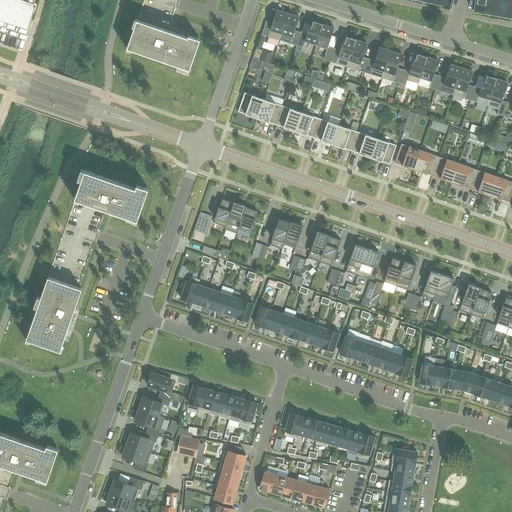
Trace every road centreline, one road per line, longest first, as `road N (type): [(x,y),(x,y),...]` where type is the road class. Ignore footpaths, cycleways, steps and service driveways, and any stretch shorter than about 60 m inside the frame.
road 1 (tertiary): [(511,254),(200,145)]
road 2 (tertiary): [(200,145),(0,77)]
road 3 (unclassified): [(140,318),(73,511)]
road 4 (unclassified): [(200,145),(140,318)]
road 5 (residential): [(439,419),(283,367)]
road 6 (residential): [(200,145),(250,0)]
road 7 (residential): [(283,367),(140,318)]
road 8 (residential): [(315,0),(449,41)]
road 9 (residential): [(283,367),(248,500)]
